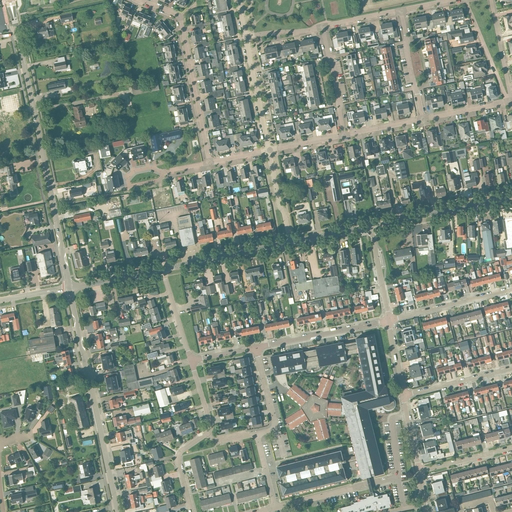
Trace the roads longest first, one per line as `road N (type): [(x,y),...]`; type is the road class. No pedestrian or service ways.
road 1 (tertiary): [(69,287),(10,0)]
road 2 (tertiary): [(117,511),(69,287)]
road 3 (residential): [(209,162),(181,20),(139,0)]
road 4 (residential): [(370,226),(511,198)]
road 5 (residential): [(255,347),(388,320)]
road 6 (residential): [(162,269),(290,242)]
road 7 (residential): [(388,320),(511,288)]
road 8 (residential): [(275,507),(397,478)]
